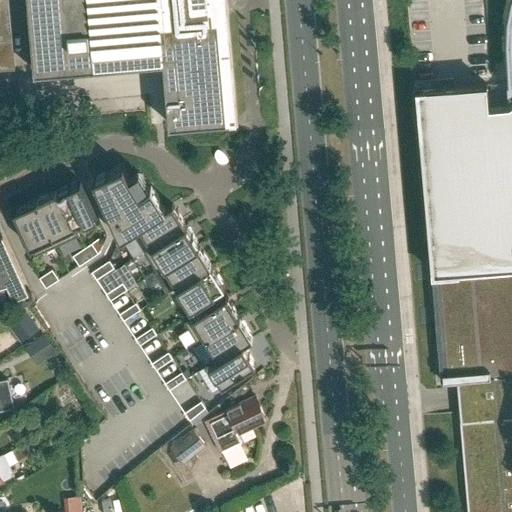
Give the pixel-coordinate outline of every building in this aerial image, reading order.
[(0,0),(0,45),(12,45),(7,0),(0,0)] [(27,0),(34,71),(95,66),(94,51),(162,45),(169,124),(230,119),(221,15),(212,16),(211,9),(214,8),(213,0),(27,0)] [(511,511),(511,102),(510,104),(489,106),(487,84),(455,87),(453,87),(418,90),(420,111),(413,112),(400,113),(423,388),(425,415),(433,511),(511,511)] [(122,166),(93,180),(120,238),(131,231),(131,230),(165,209),(165,208),(151,186),(139,193),(122,166)] [(80,180),(58,190),(75,227),(76,226),(97,216),(80,180)] [(58,190),(36,200),(57,245),(80,235),(76,226),(75,227),(58,190)] [(36,200),(14,211),(34,256),(57,245),(36,200)] [(165,209),(131,230),(131,231),(144,251),(186,224),(173,203),(165,208),(165,209)] [(186,224),(144,251),(157,272),(165,266),(199,245),(186,224)] [(14,301),(28,295),(2,238),(0,238),(0,288),(7,286),(14,301)] [(92,243),(85,247),(92,257),(98,253),(92,243)] [(199,245),(165,266),(177,286),(211,265),(199,245)] [(85,247),(79,251),(86,261),(92,257),(85,247)] [(79,251),(73,255),(79,265),(86,261),(79,251)] [(109,260),(101,266),(105,273),(114,267),(109,260)] [(211,265),(177,286),(190,307),(224,286),(211,265)] [(101,266),(92,272),(97,279),(105,273),(101,266)] [(52,269),(46,273),(52,283),(59,279),(52,269)] [(52,283),(46,273),(39,278),(46,288),(52,283)] [(123,283),(106,294),(111,300),(127,289),(123,283)] [(226,296),(184,322),(198,344),(206,339),(205,338),(239,317),(226,296)] [(136,303),(119,314),(124,320),(140,309),(136,303)] [(239,317),(205,338),(206,339),(218,358),(243,343),(243,344),(253,338),(239,317)] [(39,328),(32,319),(18,329),(25,339),(39,328)] [(152,327),(136,338),(140,345),(157,334),(152,327)] [(35,364),(54,351),(44,334),(24,347),(35,364)] [(218,358),(208,364),(222,385),(256,364),(243,344),(243,343),(218,358)] [(179,352),(185,368),(195,364),(189,347),(179,352)] [(168,352),(152,363),(156,369),(173,358),(168,352)] [(182,372),(165,383),(169,389),(186,378),(182,372)] [(0,410),(13,407),(7,379),(0,380),(0,410)] [(223,453),(241,444),(243,440),(238,431),(266,418),(256,396),(207,419),(216,437),(213,438),(219,451),(223,453)] [(204,405),(187,416),(192,424),(208,411),(204,405)] [(184,463),(206,446),(193,429),(170,447),(184,463)] [(13,474),(3,454),(0,455),(0,482),(3,481),(3,480),(13,474)] [(264,511),(289,511),(281,494),(261,503),(264,511)]
